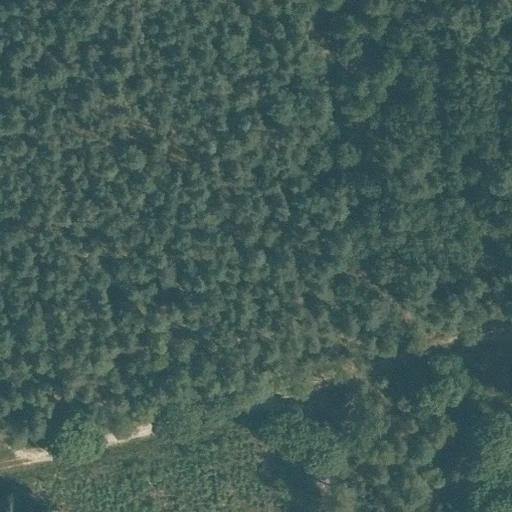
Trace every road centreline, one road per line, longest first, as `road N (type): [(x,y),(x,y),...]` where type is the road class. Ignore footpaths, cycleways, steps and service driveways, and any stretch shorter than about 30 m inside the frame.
road 1 (track): [(0,456),(229,399),(302,389)]
road 2 (track): [(511,330),(302,389)]
road 3 (track): [(302,389),(340,511)]
